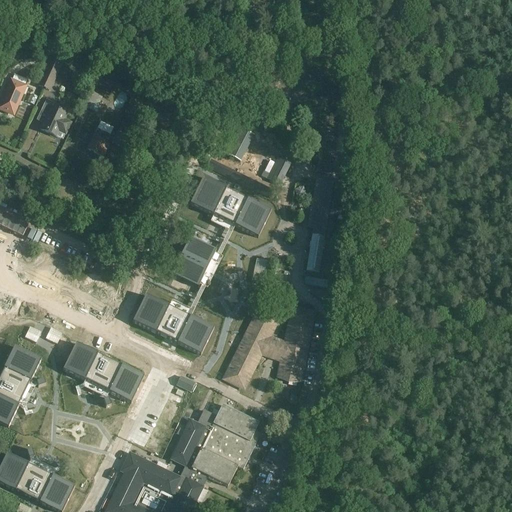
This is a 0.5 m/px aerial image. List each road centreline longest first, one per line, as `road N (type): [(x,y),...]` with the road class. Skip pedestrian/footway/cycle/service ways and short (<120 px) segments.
road 1 (track): [(317,511),(369,197),(358,0)]
road 2 (track): [(511,332),(345,346)]
